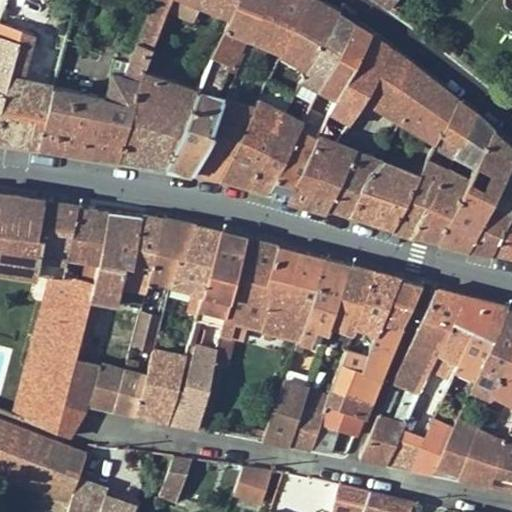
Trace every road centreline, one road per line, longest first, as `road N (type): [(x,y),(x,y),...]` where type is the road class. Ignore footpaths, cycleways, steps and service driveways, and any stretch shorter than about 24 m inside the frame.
road 1 (secondary): [(511,285),(79,182),(0,173)]
road 2 (residential): [(466,511),(141,438)]
road 3 (residential): [(358,0),(511,129)]
